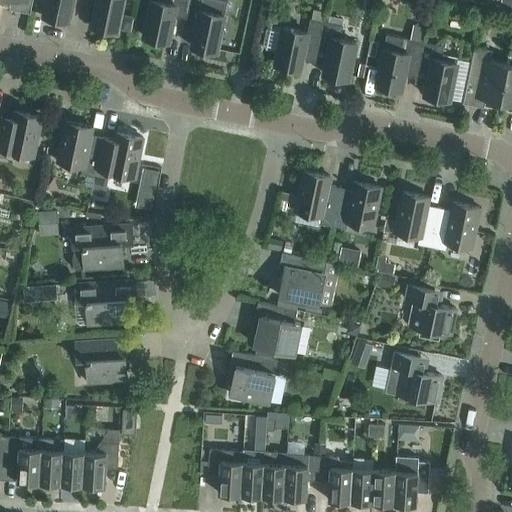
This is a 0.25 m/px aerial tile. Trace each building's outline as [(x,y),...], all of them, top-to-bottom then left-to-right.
[(8,0),(9,8),(29,12),(32,0),(8,0)] [(46,0),(43,15),(51,17),(54,22),(60,19),(68,20),(72,0),(46,0)] [(96,0),(91,25),(99,27),(103,32),(108,29),(116,30),(122,0),(96,0)] [(185,18),(188,0),(150,0),(143,36),(151,38),(154,43),(160,39),(168,41),(173,15),(185,18)] [(223,0),(188,0),(185,18),(196,20),(191,46),(216,51),(219,35),(225,31),(221,25),(226,1),(223,0)] [(511,0),(501,0),(500,8),(511,10),(511,8),(511,0)] [(316,45),(321,20),(310,18),(307,32),(282,26),(282,29),(273,27),(268,30),(265,46),(268,51),(277,53),(274,63),(282,65),(286,70),(291,67),(299,68),(305,43),(316,45)] [(316,45),(328,47),(322,73),(330,75),(334,80),(340,77),(347,78),(355,42),(339,38),(342,25),(321,20),(316,45)] [(417,66),(422,41),(386,34),(375,84),(383,86),(387,91),(392,88),(400,89),(406,64),(417,66)] [(377,42),(370,41),(367,54),(374,56),(377,42)] [(422,41),(417,66),(429,68),(423,94),(431,96),(435,101),(441,98),(448,99),(457,57),(441,54),(443,45),(422,41)] [(500,101),(508,63),(489,60),(491,50),(474,46),(462,102),(483,107),(487,98),(500,101)] [(511,64),(508,63),(500,101),(511,103),(511,64)] [(1,116),(0,119),(0,156),(6,158),(8,151),(32,156),(41,115),(15,110),(13,119),(1,116)] [(83,173),(94,176),(102,137),(90,135),(92,126),(65,120),(57,161),(82,166),(80,173),(83,173)] [(102,137),(94,176),(90,192),(104,195),(109,172),(133,177),(142,137),(116,131),(114,140),(102,137)] [(158,170),(146,167),(142,187),(154,189),(158,170)] [(332,225),(340,187),(327,184),(329,175),(303,170),(295,210),(320,216),(318,222),(332,225)] [(340,187),(332,225),(345,228),(347,221),(371,226),(380,186),(354,180),(352,189),(340,187)] [(431,246),(439,208),(426,205),(428,196),(402,191),(394,231),(419,236),(417,243),(431,246)] [(35,202),(24,200),(22,211),(33,213),(35,202)] [(439,208),(431,246),(444,249),(446,242),(471,247),(479,207),(453,201),(451,210),(439,208)] [(37,211),(38,227),(57,225),(56,210),(37,211)] [(72,265),(74,267),(74,269),(122,266),(121,242),(132,241),(130,224),(72,228),(73,254),(72,256),(72,265)] [(282,278),(278,295),(318,303),(326,261),(281,251),(276,277),(282,278)] [(359,258),(339,254),(337,262),(357,267),(359,258)] [(384,261),(377,260),(374,270),(382,272),(384,261)] [(385,287),(388,275),(380,273),(377,286),(385,287)] [(75,284),(77,301),(74,301),(75,321),(79,324),(126,321),(124,297),(135,297),(134,280),(75,284)] [(442,305),(445,292),(408,284),(405,298),(415,300),(409,325),(420,327),(418,335),(438,339),(439,331),(450,334),(455,308),(442,305)] [(24,301),(35,300),(34,285),(23,286),(24,301)] [(12,302),(0,299),(0,311),(10,313),(12,302)] [(258,328),(254,344),(256,345),(255,351),(280,357),(282,350),(293,352),(300,323),(294,322),(296,309),(257,301),(252,327),(258,328)] [(348,321),(345,332),(356,335),(360,324),(348,321)] [(135,355),(134,338),(75,342),(77,359),(86,358),(88,382),(126,379),(124,356),(135,355)] [(358,339),(353,351),(368,356),(372,344),(358,339)] [(233,377),(229,393),(268,401),(277,359),(232,350),(227,376),(233,377)] [(420,357),(394,351),(391,365),(401,367),(395,393),(406,395),(404,402),(424,406),(425,399),(436,401),(441,375),(420,371),(418,368),(420,357)] [(10,397),(10,409),(18,409),(18,397),(10,397)] [(59,398),(44,398),(44,407),(58,408),(59,398)] [(65,404),(64,417),(71,417),(73,405),(65,404)] [(135,434),(137,409),(122,408),(121,433),(135,434)] [(258,416),(257,429),(265,430),(266,417),(258,416)] [(275,418),(266,417),(265,430),(274,430),(275,418)] [(367,436),(375,437),(376,424),(368,423),(367,436)] [(398,423),(398,425),(397,439),(409,440),(410,424),(398,423)] [(376,424),(375,437),(383,437),(384,424),(376,424)] [(0,460),(7,461),(8,436),(0,435),(0,460)] [(39,482),(41,438),(8,436),(7,461),(18,462),(17,480),(39,482)] [(39,482),(60,483),(62,450),(41,448),(42,438),(41,438),(39,482)] [(84,451),(82,484),(104,486),(105,467),(117,468),(118,443),(100,441),(93,452),(84,451)] [(218,492),(240,494),(242,460),(243,450),(209,448),(207,473),(219,474),(218,492)] [(62,450),(60,483),(82,484),(84,451),(62,450)] [(254,461),(242,460),(240,494),(261,495),(264,451),(255,451),(254,461)] [(264,451),(261,495),(283,496),(286,453),(264,451)] [(301,454),(286,453),(283,496),(305,498),(306,479),(318,480),(319,455),(301,454)] [(319,455),(318,480),(329,480),(328,499),(350,500),(352,467),(352,461),(339,460),(337,456),(319,455)] [(396,455),(395,470),(393,503),(415,504),(416,492),(427,493),(429,461),(420,461),(421,457),(396,455)] [(371,502),(373,468),(352,467),(350,500),(371,502)] [(371,502),(393,503),(395,470),(373,468),(371,502)]
